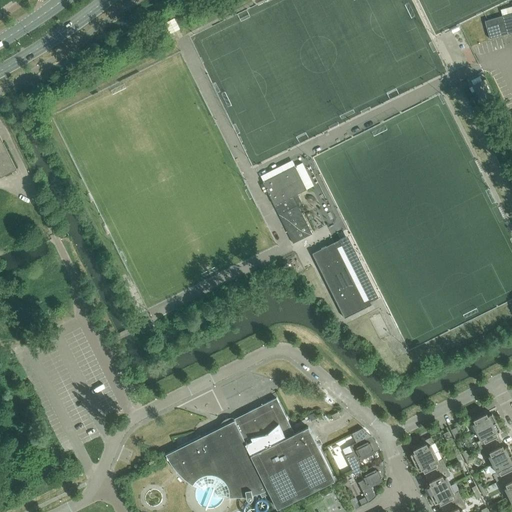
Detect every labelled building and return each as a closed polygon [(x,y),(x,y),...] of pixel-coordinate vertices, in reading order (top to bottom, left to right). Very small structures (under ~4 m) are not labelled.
[(511,13),(485,21),(490,39),(511,32),(511,13)] [(480,102),(491,97),(483,80),(472,86),(480,102)] [(0,173),(1,176),(17,168),(0,134),(0,173)] [(304,206),(302,203),(297,194),(306,190),(294,166),(263,182),(293,243),(312,234),(299,207),(301,207),(304,206)] [(345,318),(349,316),(372,304),(371,301),(340,239),(331,244),(322,248),(314,252),(312,253),(318,264),(319,266),(321,271),(330,289),(338,305),(345,318)] [(148,325),(140,329),(140,330),(142,333),(150,328),(148,325)] [(323,456),(308,426),(294,433),(277,398),(254,409),(254,410),(201,437),(201,435),(177,447),(178,448),(166,455),(171,463),(177,471),(184,478),(192,484),(197,487),(203,491),(205,488),(208,486),(211,486),(215,488),(217,491),(218,493),(218,496),(224,496),(230,497),(240,497),(247,496),(247,499),(251,501),(260,493),(262,497),(270,493),(277,508),(335,480),(323,456)] [(496,422),(492,413),(489,415),(486,409),(466,419),(469,426),(473,424),(477,432),(496,422)] [(340,417),(338,412),(331,415),(334,420),(340,417)] [(501,440),(497,432),(501,431),(496,422),(477,432),(481,440),(477,441),(481,450),(501,440)] [(462,439),(456,427),(451,430),(457,442),(462,439)] [(352,433),(356,442),(369,436),(366,431),(362,428),(352,433)] [(455,443),(449,431),(443,434),(449,446),(455,443)] [(358,460),(379,449),(380,450),(380,449),(377,443),(375,441),(375,440),(373,440),(371,436),(370,435),(369,436),(356,442),(350,445),(353,452),(345,456),(355,475),(363,471),(358,460)] [(434,453),(431,445),(434,443),(431,437),(412,446),(415,452),(411,454),(415,462),(434,453)] [(511,454),(511,453),(508,446),(505,447),(501,440),(481,450),(485,458),(489,456),(493,464),(511,454)] [(446,467),(442,459),(438,461),(434,453),(415,462),(419,471),(422,469),(426,477),(446,467)] [(511,474),(511,454),(493,464),(497,472),(493,474),(497,482),(511,474)] [(371,485),(383,479),(383,480),(384,480),(384,477),(384,475),(385,472),(385,469),(384,467),(382,462),(383,461),(384,461),(383,460),(363,471),(355,475),(361,472),(364,479),(358,482),(368,502),(370,501),(373,499),(374,498),(376,496),(376,495),(375,495),(371,485)] [(450,485),(446,477),(450,475),(446,467),(426,477),(430,485),(427,486),(431,495),(450,485)] [(511,494),(511,474),(497,482),(501,490),(505,488),(509,496),(511,494)] [(462,499),(458,491),(454,493),(450,485),(431,495),(435,503),(438,502),(442,509),(462,499)] [(463,511),(462,509),(466,507),(462,499),(442,509),(443,511),(463,511)] [(498,511),(494,503),(489,506),(491,511),(498,511)]
